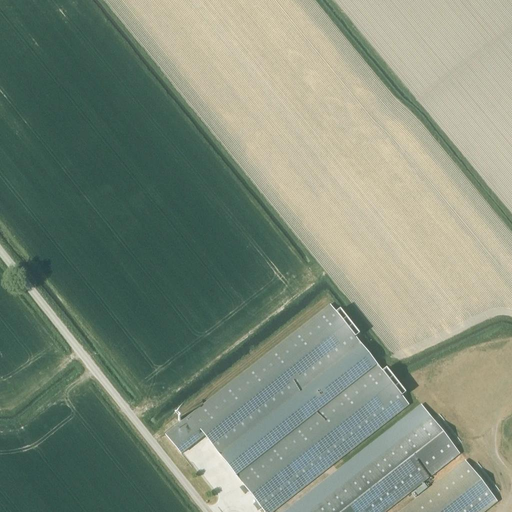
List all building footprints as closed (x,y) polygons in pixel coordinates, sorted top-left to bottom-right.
[(236,476),(376,365),(369,356),(356,339),(360,335),(340,311),(336,314),(330,306),(166,435),(177,449),(181,454),(204,436),(213,446),(228,466),(236,476)] [(376,365),(236,476),(252,497),(264,511),(272,511),(405,408),(408,405),(402,398),(406,394),(387,369),(382,373),(376,365)] [(386,511),(460,455),(421,405),(285,511),(386,511)] [(481,482),(465,461),(400,511),(485,511),(497,502),(481,482)] [(496,489),(480,468),(475,471),(491,493),(496,489)]
